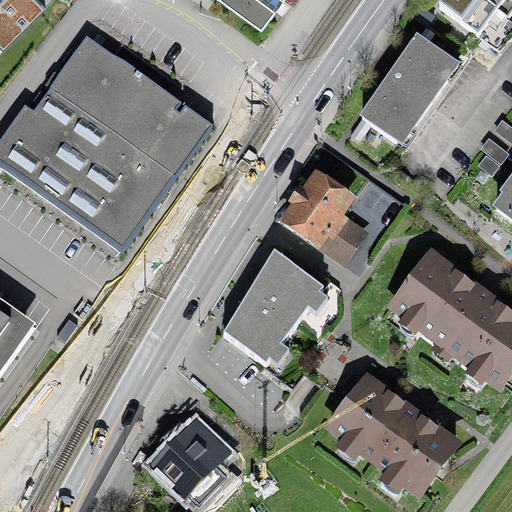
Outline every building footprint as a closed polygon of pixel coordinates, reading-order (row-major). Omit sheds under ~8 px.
[(221,0),(261,28),(282,0),(221,0)] [(445,0),(439,9),(478,38),(497,13),(479,0),(445,0)] [(479,0),(497,13),(506,0),(479,0)] [(0,160),(0,168),(123,256),(213,130),(86,40),(32,117),(37,121),(21,143),(16,139),(0,160)] [(417,42),(362,121),(396,145),(406,131),(412,135),(447,84),(442,80),(451,66),(417,42)] [(349,205),(316,182),(285,224),(341,264),(357,241),(342,230),(346,224),(339,219),(349,205)] [(511,198),(511,200),(504,201),(497,211),(511,222),(511,198)] [(274,255),(223,337),(266,369),(323,292),(274,255)] [(511,320),(431,260),(393,310),(500,390),(511,373),(511,320)] [(117,299),(111,310),(118,314),(124,304),(117,299)] [(0,312),(0,366),(26,331),(0,312)] [(367,383),(331,431),(419,497),(455,449),(367,383)] [(226,455),(198,427),(157,468),(201,511),(213,511),(236,488),(215,467),(226,455)]
